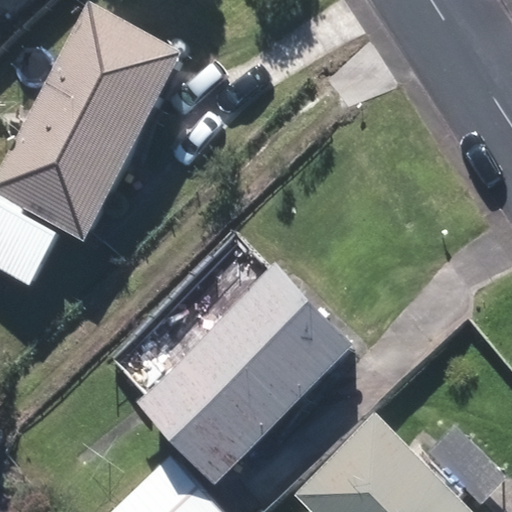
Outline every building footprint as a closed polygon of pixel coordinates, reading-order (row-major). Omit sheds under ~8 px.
[(0,187),(0,188),(91,237),(191,52),(99,4),(0,187)] [(143,402),(224,484),(363,344),(281,263),(143,402)] [(302,494),(320,511),(480,511),(383,414),(302,494)] [(435,455),(489,501),(511,475),(458,428),(435,455)] [(114,511),(230,511),(177,455),(114,511)]
